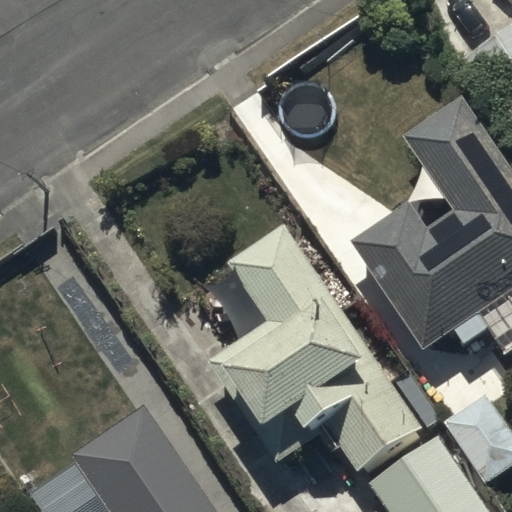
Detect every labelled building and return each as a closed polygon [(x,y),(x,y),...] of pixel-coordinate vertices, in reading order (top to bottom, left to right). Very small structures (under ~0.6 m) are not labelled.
[(511,0),(420,0),(511,132),(511,0)] [(511,298),(511,159),(470,98),(410,140),(440,184),(358,241),(434,351),(461,332),(475,352),(500,335),(487,316),(511,298)] [(384,366),(291,227),(236,264),(276,324),(215,364),(286,469),(338,434),(368,478),(451,423),(404,353),(384,366)] [(511,471),(511,425),(493,397),(453,424),(493,484),(511,471)] [(222,511),(152,410),(149,405),(75,455),(114,511),(222,511)] [(497,511),(446,439),(373,490),(387,511),(497,511)]
